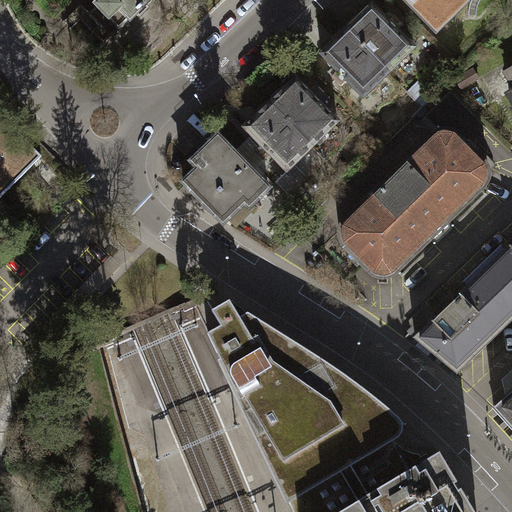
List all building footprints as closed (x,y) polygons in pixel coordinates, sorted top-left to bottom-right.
[(93,0),(97,4),(95,7),(96,8),(118,31),(119,32),(129,22),(130,23),(153,0),(93,0)] [(404,0),(436,32),(469,0),(404,0)] [(372,4),(360,16),(354,16),(348,22),(348,28),(346,29),(389,73),(414,48),(398,31),(404,26),(394,16),(389,21),(372,4)] [(118,31),(96,8),(81,22),(104,45),(118,31)] [(346,29),(345,31),(339,30),(332,37),(332,43),(321,54),(337,71),(331,77),(340,86),(347,80),(363,98),(389,73),(346,29)] [(296,78),(284,89),(279,89),(272,96),(272,101),(270,103),(313,147),(338,122),(322,105),(327,100),(318,90),(313,95),(296,78)] [(270,103),(269,104),(263,104),(257,111),(257,116),(245,127),(262,144),(256,150),(265,160),(271,154),(287,171),(313,147),(270,103)] [(0,198),(41,157),(0,115),(0,198)] [(341,227),(340,233),(340,239),(343,244),(371,274),(377,277),(384,278),(391,276),(397,272),(485,187),(488,182),(489,176),(489,171),(487,166),(457,134),(451,131),(445,130),(439,131),(433,134),(343,222),(341,227)] [(269,189),(218,136),(191,162),(191,163),(198,169),(185,181),(183,183),(223,224),(228,219),(244,204),(249,208),(250,207),(269,189)] [(191,163),(179,175),(185,181),(198,169),(191,163)] [(244,204),(228,219),(236,227),(253,210),(250,207),(249,208),(244,204)] [(511,320),(511,247),(510,246),(506,250),(501,245),(464,282),(468,286),(437,317),(433,313),(425,320),(429,325),(415,338),(458,374),(511,320)] [(111,257),(24,345),(33,355),(120,266),(111,257)] [(458,482),(440,452),(410,470),(393,442),(393,441),(398,438),(401,435),(402,432),(403,427),(402,422),(398,417),(375,398),(355,382),(330,364),(248,313),(240,317),(230,301),(212,311),(221,326),(208,334),(220,360),(218,361),(287,504),(290,503),(294,511),(475,511),(463,492),(461,489),(458,490),(455,484),(458,482)] [(290,511),(287,504),(218,361),(196,373),(232,458),(254,511),(290,511)] [(506,397),(511,391),(511,370),(502,380),(506,397)] [(511,391),(506,397),(494,408),(511,428),(511,391)]
